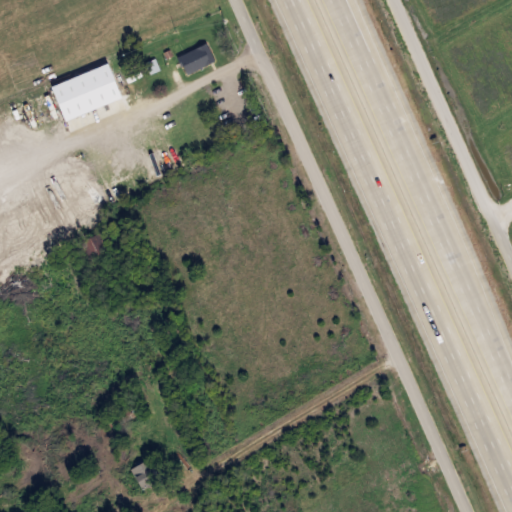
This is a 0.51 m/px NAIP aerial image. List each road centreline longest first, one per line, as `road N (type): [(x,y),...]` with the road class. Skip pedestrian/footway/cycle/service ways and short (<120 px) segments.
road 1 (tertiary): [(235,0),(466,511)]
road 2 (motorway): [(294,0),(511,490)]
road 3 (motorway): [(511,387),(341,0)]
road 4 (tertiary): [(511,280),(391,0)]
